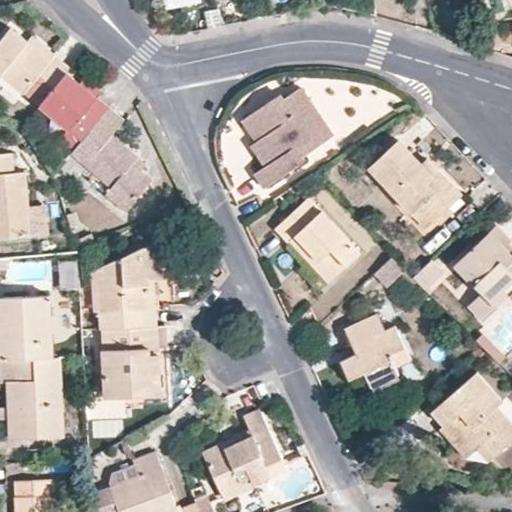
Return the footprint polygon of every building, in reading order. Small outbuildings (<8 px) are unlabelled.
[(162,0),(164,10),(200,2),(199,0),(162,0)] [(206,29),(219,26),(216,10),(203,12),(206,29)] [(64,72),(68,67),(53,55),(47,61),(25,42),(8,28),(0,37),(0,73),(22,92),(36,75),(51,87),(64,72)] [(510,32),(491,29),(489,44),(508,46),(510,32)] [(47,61),(53,55),(30,37),(25,42),(47,61)] [(51,87),(37,105),(66,128),(80,139),(107,107),(64,72),(51,87)] [(243,120),(256,141),(261,138),(275,158),(260,168),(254,172),(263,187),(309,158),(305,152),(337,132),(306,87),(288,98),(285,94),(243,120)] [(72,148),(69,152),(110,185),(104,192),(124,209),(150,179),(138,169),(130,163),(137,155),(111,133),(122,120),(107,107),(80,139),(72,148)] [(80,139),(66,128),(58,136),(72,148),(80,139)] [(261,138),(256,141),(246,147),(260,168),(275,158),(261,138)] [(431,175),(420,163),(396,140),(367,166),(411,212),(417,207),(430,223),(448,206),(443,201),(455,189),(436,170),(431,175)] [(0,236),(30,234),(28,209),(24,169),(13,170),(11,151),(0,151),(0,236)] [(130,163),(138,169),(145,161),(137,155),(130,163)] [(425,158),(420,163),(431,175),(436,170),(425,158)] [(460,194),(455,189),(443,201),(448,206),(460,194)] [(286,244),(288,241),(293,236),(316,261),(311,266),(327,283),(360,251),(308,195),(273,228),(286,244)] [(417,207),(411,212),(425,227),(430,223),(417,207)] [(37,209),(28,209),(30,234),(38,234),(37,209)] [(502,247),(506,244),(508,242),(493,226),(452,265),(480,294),(467,305),(481,320),(494,307),(487,300),(499,289),(511,277),(511,278),(511,256),(511,257),(502,247)] [(76,249),(95,242),(91,231),(73,239),(76,249)] [(293,236),(288,241),(311,266),(316,261),(293,236)] [(100,312),(100,328),(104,327),(141,325),(140,308),(149,307),(147,277),(152,277),(175,276),(174,244),(142,246),(103,265),(104,277),(98,278),(100,312)] [(511,256),(511,250),(506,244),(502,247),(511,257),(511,256)] [(394,254),(377,270),(390,284),(406,267),(394,254)] [(444,269),(432,258),(414,275),(426,287),(444,269)] [(92,311),(100,312),(98,278),(104,277),(103,265),(89,272),(92,311)] [(141,325),(155,325),(152,277),(147,277),(149,307),(140,308),(141,325)] [(511,278),(511,277),(499,289),(506,296),(511,289),(511,278)] [(0,337),(0,356),(49,355),(48,332),(47,294),(2,296),(3,338),(0,337)] [(375,312),(343,327),(355,352),(340,359),(352,385),(367,379),(370,386),(397,373),(393,366),(411,358),(394,325),(384,329),(375,312)] [(162,344),(160,325),(155,325),(141,325),(104,327),(104,349),(102,349),(104,396),(157,394),(155,351),(142,351),(141,344),(155,344),(162,344)] [(471,333),(480,341),(483,345),(489,339),(477,328),(471,333)] [(57,355),(61,355),(60,332),(48,332),(49,355),(57,355)] [(483,345),(493,355),(499,350),(489,339),(483,345)] [(49,355),(0,356),(0,380),(5,380),(9,436),(61,434),(57,355),(49,355)] [(431,410),(444,426),(451,420),(476,448),(487,460),(511,437),(511,425),(494,405),(500,400),(475,372),(431,410)] [(248,428),(202,451),(223,496),(285,466),(258,407),(242,415),(248,428)] [(451,420),(444,426),(440,430),(465,457),(476,448),(451,420)] [(177,511),(155,453),(133,462),(134,465),(112,474),(110,483),(112,488),(96,494),(96,511),(177,511)] [(13,478),(14,511),(50,511),(50,477),(13,478)] [(213,511),(205,490),(192,495),(196,504),(198,511),(213,511)]
